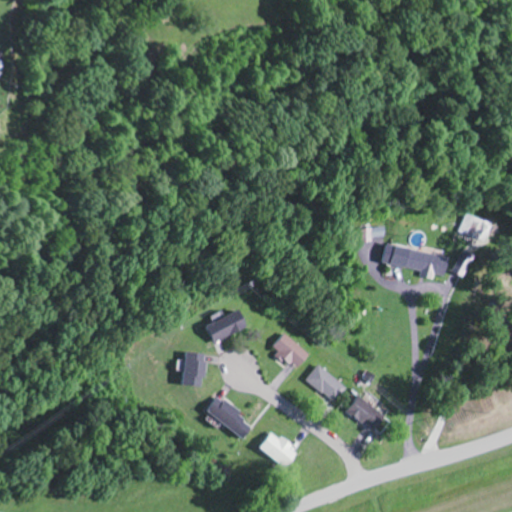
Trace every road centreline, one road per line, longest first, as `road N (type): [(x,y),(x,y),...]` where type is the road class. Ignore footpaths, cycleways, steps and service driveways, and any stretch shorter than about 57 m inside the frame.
road 1 (residential): [(290,511),(511,435)]
road 2 (residential): [(364,484),(344,450),(242,371)]
